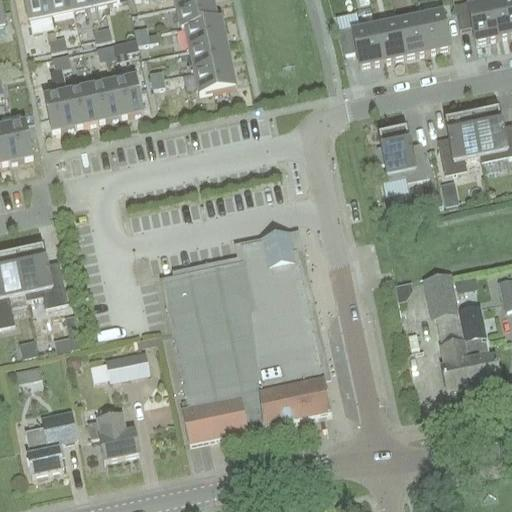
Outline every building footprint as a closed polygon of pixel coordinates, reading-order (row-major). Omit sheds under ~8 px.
[(51,22),(46,0),(22,0),(28,27),(51,22)] [(74,17),(70,0),(46,0),(51,22),(74,17)] [(97,12),(93,0),(70,0),(74,17),(97,12)] [(119,7),(117,0),(93,0),(97,12),(119,7)] [(212,3),(211,0),(173,0),(176,11),(212,3)] [(511,1),(491,6),(498,43),(511,40),(511,1)] [(217,26),(212,3),(176,11),(181,34),(185,33),(217,26)] [(491,6),(467,11),(467,8),(454,10),(459,35),(472,32),(475,48),(498,43),(491,6)] [(442,17),(419,22),(427,58),(450,53),(442,17)] [(419,22),(397,27),(405,63),(427,58),(419,22)] [(190,55),(225,48),(220,25),(217,26),(185,33),(190,55)] [(373,26),(350,31),(350,32),(339,35),(344,60),(356,57),(359,73),(382,68),(381,62),(375,31),(373,26)] [(397,27),(375,31),(381,62),(382,68),(405,63),(397,27)] [(135,43),(148,41),(146,33),(134,36),(135,43)] [(108,34),(101,35),(103,48),(111,46),(108,34)] [(103,48),(101,35),(93,37),(96,50),(103,48)] [(159,38),(148,41),(135,43),(136,45),(136,47),(137,51),(161,46),(159,38)] [(56,45),(59,57),(67,56),(64,43),(56,45)] [(51,59),(59,57),(56,45),(48,47),(51,59)] [(136,45),(113,50),(113,51),(115,57),(116,63),(118,68),(130,66),(128,59),(138,57),(137,51),(136,47),(136,45)] [(230,70),(225,48),(190,55),(194,78),(195,78),(230,70)] [(105,52),(108,65),(116,63),(115,57),(113,51),(113,50),(105,52)] [(100,67),(108,65),(105,52),(97,54),(100,67)] [(68,60),(60,62),(63,75),(71,73),(68,60)] [(63,75),(60,62),(52,64),(55,76),(63,75)] [(235,93),(230,70),(195,78),(199,100),(235,93)] [(151,87),(163,84),(162,76),(149,79),(151,87)] [(143,119),(135,83),(112,88),(120,123),(143,119)] [(163,84),(151,87),(152,95),(165,93),(163,84)] [(120,123),(112,88),(90,93),(97,128),(120,123)] [(97,128),(90,93),(67,97),(75,133),(97,128)] [(75,133),(67,97),(44,102),(52,138),(75,133)] [(499,115),(472,120),(481,168),(511,161),(511,136),(503,138),(499,115)] [(480,161),(472,120),(445,126),(450,149),(438,152),(445,181),(467,176),(464,165),(480,161)] [(33,163),(25,128),(2,133),(10,168),(33,163)] [(0,170),(10,168),(2,133),(0,133),(0,170)] [(380,170),(385,169),(388,186),(405,182),(407,189),(429,184),(423,155),(411,157),(406,134),(379,140),(381,152),(377,153),(380,170)] [(43,253),(14,259),(23,300),(24,299),(26,307),(43,303),(45,315),(67,310),(59,273),(48,276),(43,253)] [(302,282),(297,257),(160,286),(188,415),(241,404),(246,432),(262,429),(263,435),(332,420),(325,388),(310,316),(329,312),(321,278),(302,282)] [(0,334),(15,331),(9,303),(23,300),(14,259),(0,262),(0,334)] [(460,318),(451,279),(423,285),(431,324),(460,318)] [(511,288),(498,291),(503,319),(511,317),(511,288)] [(478,348),(477,344),(487,342),(481,312),(460,316),(470,364),(475,391),(500,386),(495,359),(491,360),(488,346),(478,348)] [(68,343),(78,341),(74,321),(64,323),(68,343)] [(23,365),(38,361),(34,346),(19,349),(23,365)] [(475,391),(470,364),(466,346),(441,351),(445,370),(441,370),(446,397),(475,391)] [(149,381),(144,358),(104,367),(109,389),(149,381)] [(248,438),(246,432),(241,404),(188,415),(182,416),(189,451),(248,438)] [(32,483),(63,476),(57,450),(77,446),(71,418),(41,424),(43,433),(26,437),(31,461),(27,461),(32,483)] [(123,422),(89,429),(92,444),(99,443),(104,467),(140,460),(135,435),(127,437),(123,422)]
